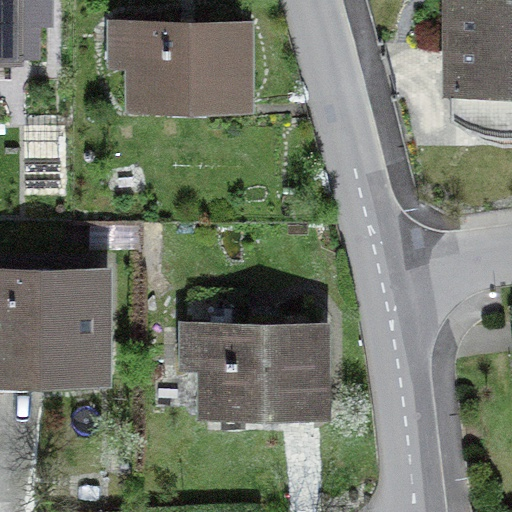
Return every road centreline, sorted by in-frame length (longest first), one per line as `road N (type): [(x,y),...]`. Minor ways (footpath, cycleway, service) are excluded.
road 1 (residential): [(393,269),(316,0)]
road 2 (residential): [(409,511),(393,269)]
